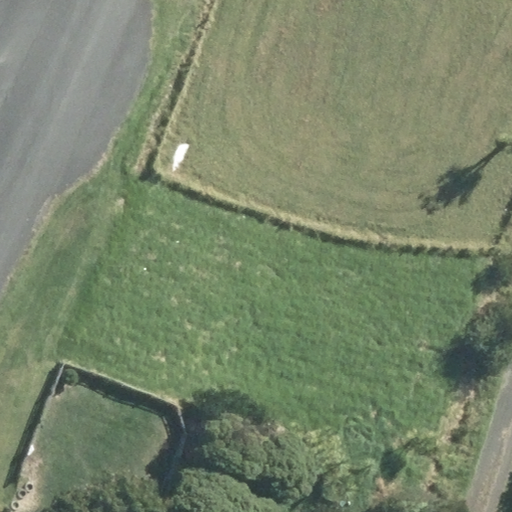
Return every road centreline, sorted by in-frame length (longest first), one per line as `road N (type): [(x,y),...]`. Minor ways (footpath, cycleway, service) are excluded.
road 1 (unclassified): [(0,161),(79,0)]
road 2 (track): [(457,511),(511,351)]
